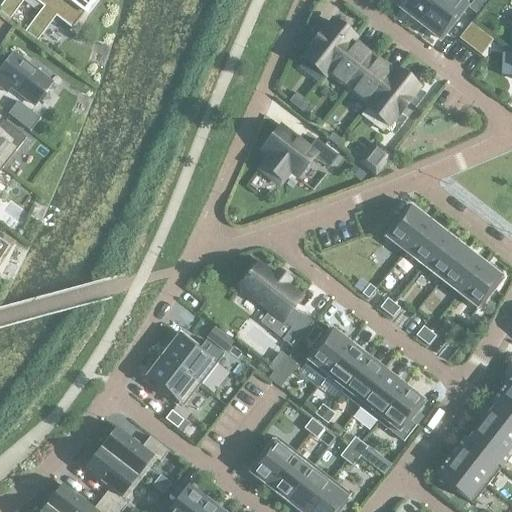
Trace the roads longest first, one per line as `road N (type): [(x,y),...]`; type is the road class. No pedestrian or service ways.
road 1 (residential): [(305,0),(179,267)]
road 2 (residential): [(463,397),(261,233)]
road 3 (residential): [(511,120),(357,0)]
road 4 (residential): [(263,511),(113,393)]
road 5 (residential): [(418,175),(261,233)]
road 6 (residential): [(113,393),(69,446),(0,507)]
road 7 (residential): [(179,267),(113,393)]
